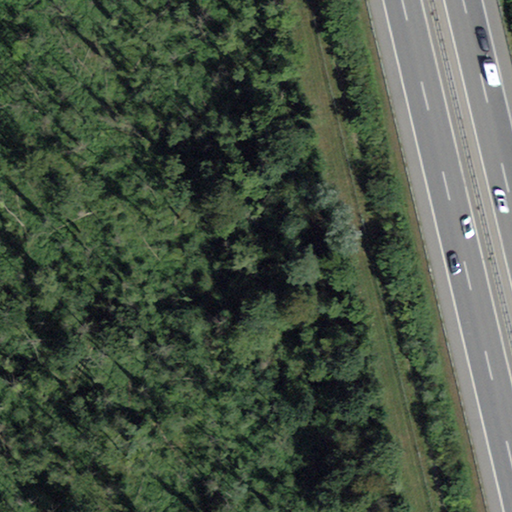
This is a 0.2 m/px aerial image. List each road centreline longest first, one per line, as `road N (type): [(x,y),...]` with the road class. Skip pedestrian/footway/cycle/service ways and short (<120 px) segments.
road 1 (motorway): [(400,0),(511,475)]
road 2 (motorway): [(511,216),(461,0)]
